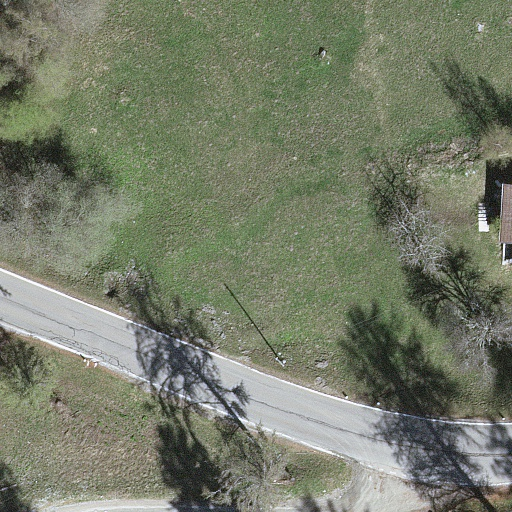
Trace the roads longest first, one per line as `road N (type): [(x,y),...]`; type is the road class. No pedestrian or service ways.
road 1 (unclassified): [(0,291),(336,426),(445,454),(511,452)]
road 2 (track): [(282,511),(357,507),(391,488),(415,448)]
